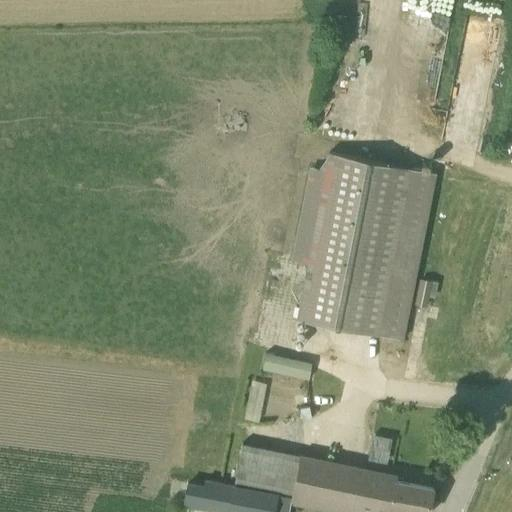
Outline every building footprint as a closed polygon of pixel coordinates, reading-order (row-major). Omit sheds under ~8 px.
[(461,29),(458,29),(443,146),(484,152),(501,25),(488,24),(490,9),(464,6),(461,29)] [(390,33),(362,27),(343,118),(371,124),(390,33)] [(437,173),(411,168),(330,151),(327,168),(310,165),(292,260),(308,263),(298,317),(378,334),(405,340),(437,173)] [(439,282),(420,278),(415,304),(428,306),(430,296),(436,297),(439,282)] [(307,377),(309,378),(313,362),(311,362),(289,357),(267,352),(264,368),(307,377)] [(392,511),(393,509),(410,511),(428,511),(434,488),(414,484),(397,481),(397,475),(242,444),(233,485),(287,496),(291,496),(290,502),(335,511),(392,511)] [(219,511),(228,511),(233,485),(207,481),(206,486),(187,483),(183,505),(219,511)] [(284,511),(287,496),(233,485),(228,511),(284,511)]
